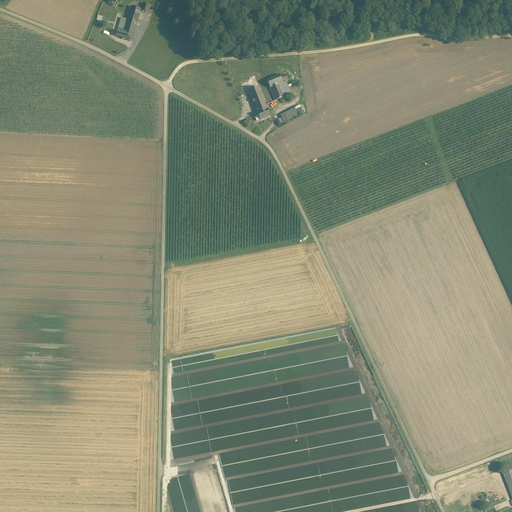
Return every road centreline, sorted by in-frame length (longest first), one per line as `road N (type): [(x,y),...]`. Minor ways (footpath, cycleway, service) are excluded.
road 1 (unclassified): [(166,85),(252,132),(276,157),(443,511)]
road 2 (unclassified): [(166,85),(156,511)]
road 3 (track): [(166,85),(182,63),(198,58),(288,55),(417,33),(511,35)]
road 4 (unclassified): [(0,8),(166,85)]
